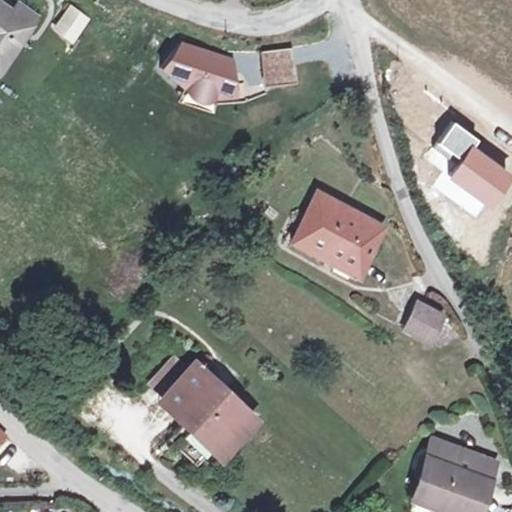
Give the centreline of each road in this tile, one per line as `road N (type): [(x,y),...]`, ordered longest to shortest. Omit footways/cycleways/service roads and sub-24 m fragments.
road 1 (residential): [(511,413),(395,183),(343,0)]
road 2 (unclassified): [(163,0),(240,25),(276,25),(322,0)]
road 3 (residential): [(128,511),(0,413)]
